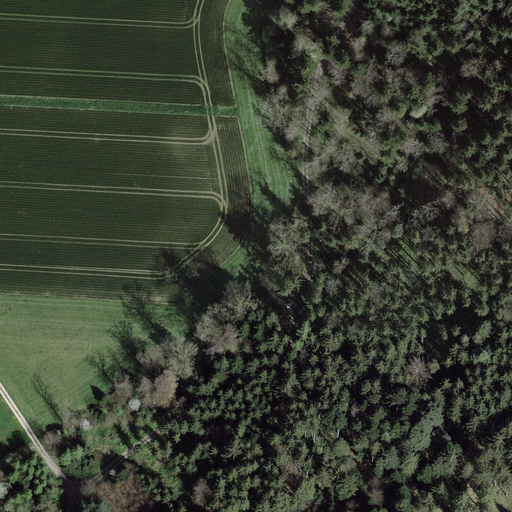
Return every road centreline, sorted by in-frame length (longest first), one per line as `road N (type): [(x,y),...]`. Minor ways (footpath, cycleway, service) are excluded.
road 1 (track): [(358,0),(318,68),(306,171),(308,259),(291,318),(224,392),(74,496)]
road 2 (track): [(0,389),(74,496)]
